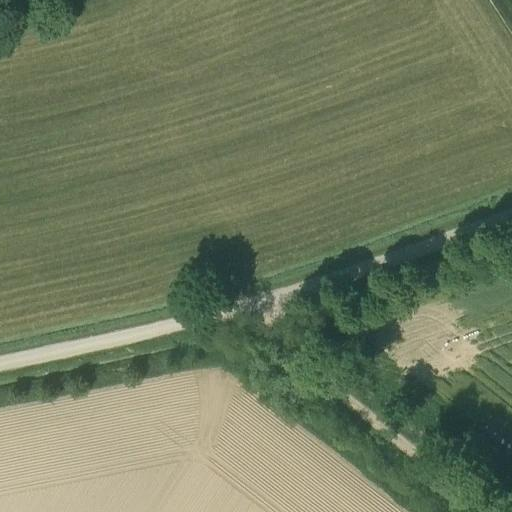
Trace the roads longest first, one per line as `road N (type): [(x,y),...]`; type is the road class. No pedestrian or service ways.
road 1 (unclassified): [(0,362),(248,306),(511,213)]
road 2 (track): [(481,511),(248,306)]
